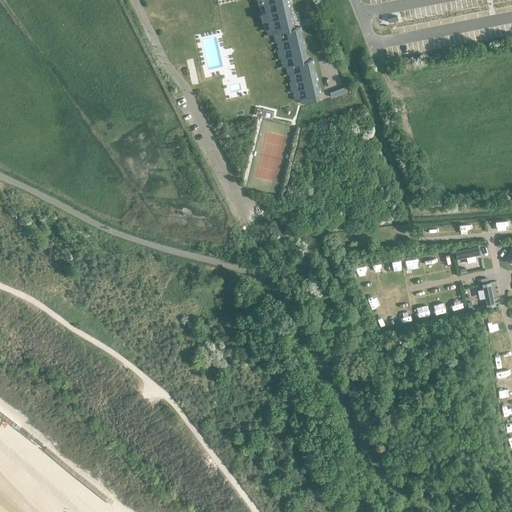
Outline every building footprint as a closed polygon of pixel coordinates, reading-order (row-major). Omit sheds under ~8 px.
[(257,0),(264,30),(267,30),(268,35),(273,34),(281,67),(286,66),(293,100),(300,98),(302,103),(319,99),(318,94),(321,94),(313,60),(309,61),(301,27),(297,28),(290,0),(257,0)] [(305,0),(321,40),(330,38),(314,0),(305,0)] [(270,110),(252,106),(250,116),(268,119),(270,110)] [(468,245),(460,259),(472,266),(479,252),(468,245)] [(484,282),(476,295),(487,302),(495,289),(484,282)]
